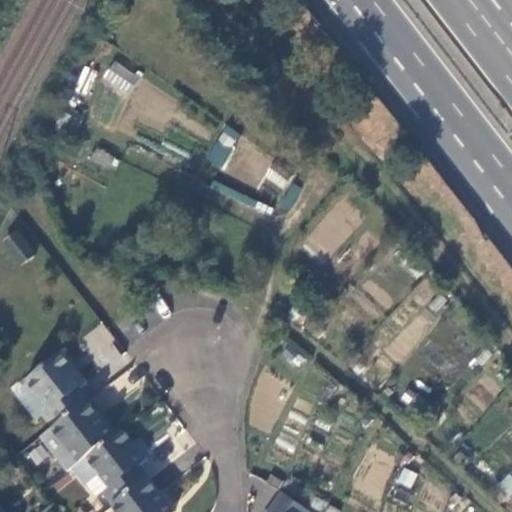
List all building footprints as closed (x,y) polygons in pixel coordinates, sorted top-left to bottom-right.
[(124,95),(137,77),(115,60),(101,78),(124,95)] [(15,231),(4,241),(21,260),(32,250),(15,231)] [(288,343),(281,355),(298,366),(306,354),(288,343)] [(62,422),(93,398),(84,387),(91,382),(66,350),(30,378),(52,408),(62,422)] [(119,435),(93,398),(62,422),(56,427),(44,436),(70,472),(91,457),(119,435)] [(45,413),(56,427),(62,422),(52,408),(45,413)] [(127,429),(119,435),(91,457),(111,486),(121,500),(151,476),(143,464),(149,459),(127,429)] [(403,467),(395,482),(410,489),(417,474),(403,467)] [(177,511),(151,476),(121,500),(113,505),(118,511),(177,511)] [(121,500),(111,486),(104,492),(113,505),(121,500)] [(309,511),(283,494),(270,511),(309,511)]
